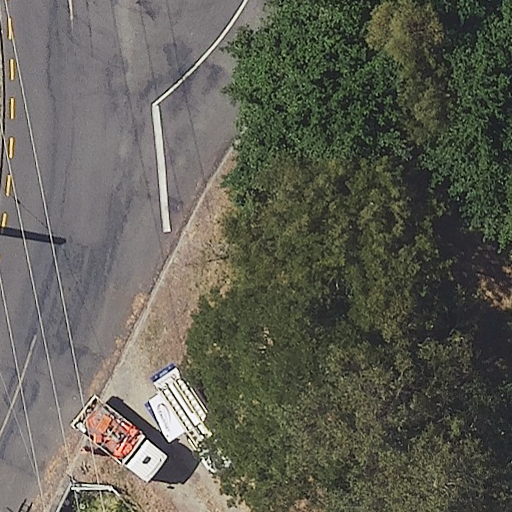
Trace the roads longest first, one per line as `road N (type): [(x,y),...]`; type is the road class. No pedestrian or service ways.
road 1 (residential): [(77,83),(44,328),(0,455)]
road 2 (unclassified): [(77,83),(193,0)]
